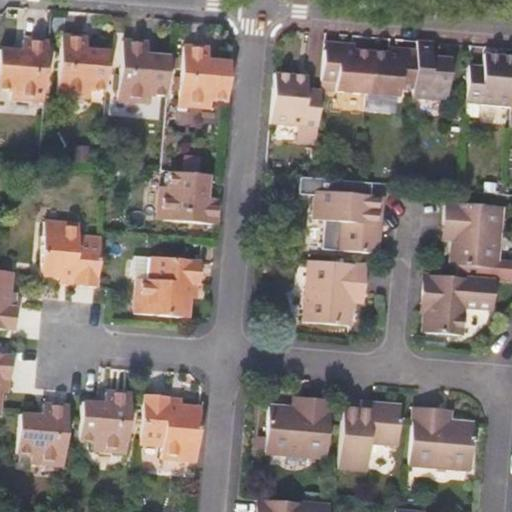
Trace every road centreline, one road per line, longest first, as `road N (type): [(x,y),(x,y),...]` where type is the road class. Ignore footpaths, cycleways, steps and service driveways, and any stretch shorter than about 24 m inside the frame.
road 1 (residential): [(256,0),(223,351)]
road 2 (residential): [(256,0),(511,22)]
road 3 (residential): [(497,511),(509,375),(392,366)]
road 4 (residential): [(392,366),(223,351)]
road 5 (residential): [(223,351),(59,338)]
road 6 (residential): [(223,351),(211,511)]
road 7 (residential): [(392,366),(403,224)]
